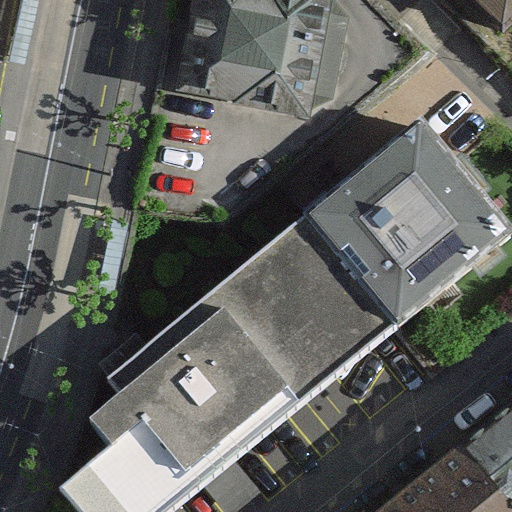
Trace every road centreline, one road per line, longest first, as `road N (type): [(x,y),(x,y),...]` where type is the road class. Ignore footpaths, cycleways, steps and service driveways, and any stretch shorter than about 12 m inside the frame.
road 1 (secondary): [(84,0),(0,368)]
road 2 (residential): [(511,330),(302,511)]
